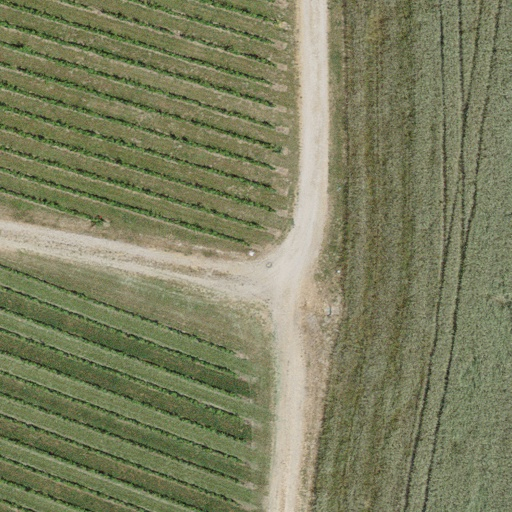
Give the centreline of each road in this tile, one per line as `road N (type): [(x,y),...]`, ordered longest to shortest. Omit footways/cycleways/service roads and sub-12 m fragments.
road 1 (track): [(319,0),(293,288),(0,235)]
road 2 (track): [(272,511),(293,288)]
